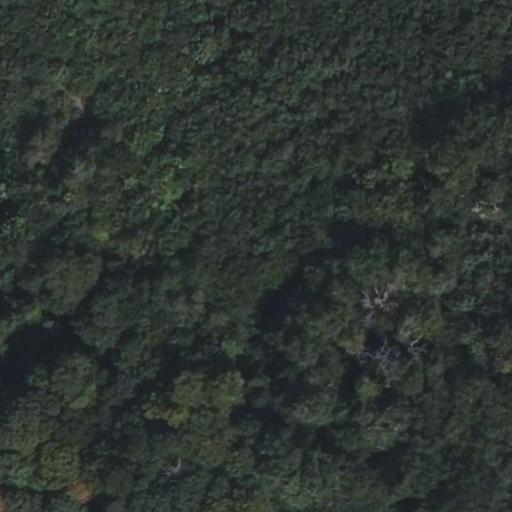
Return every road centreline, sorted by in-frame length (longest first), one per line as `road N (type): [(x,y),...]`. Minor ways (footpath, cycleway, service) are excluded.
road 1 (track): [(0,510),(511,78)]
road 2 (track): [(0,443),(246,0)]
